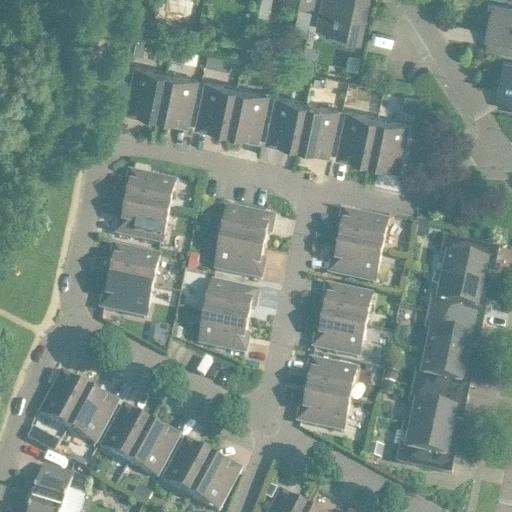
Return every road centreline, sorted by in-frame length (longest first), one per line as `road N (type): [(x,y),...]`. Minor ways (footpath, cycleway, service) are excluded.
road 1 (residential): [(71,315),(103,144),(115,139),(313,179)]
road 2 (residential): [(268,428),(313,179)]
road 3 (residential): [(268,428),(71,315)]
road 4 (residential): [(313,179),(420,201),(496,147)]
road 5 (residential): [(447,511),(268,428)]
road 6 (residential): [(405,0),(496,147)]
road 7 (residential): [(0,471),(18,414),(71,315)]
